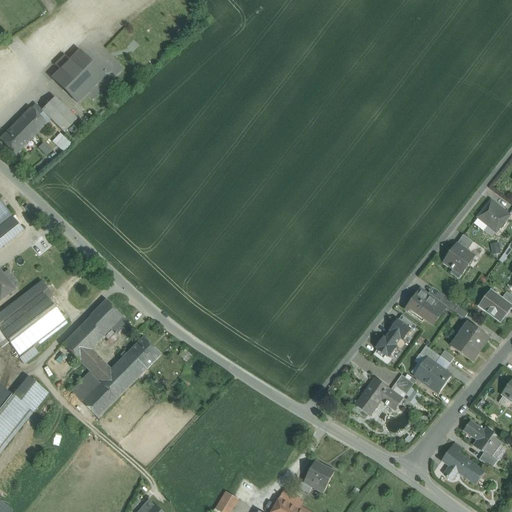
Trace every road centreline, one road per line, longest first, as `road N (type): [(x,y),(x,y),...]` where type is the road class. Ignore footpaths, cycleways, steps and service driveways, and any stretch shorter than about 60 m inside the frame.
road 1 (residential): [(305,414),(173,329),(0,166)]
road 2 (residential): [(305,414),(511,150)]
road 3 (residential): [(401,474),(511,341)]
road 4 (unknown): [(30,369),(126,462)]
road 5 (unknown): [(30,369),(120,280)]
